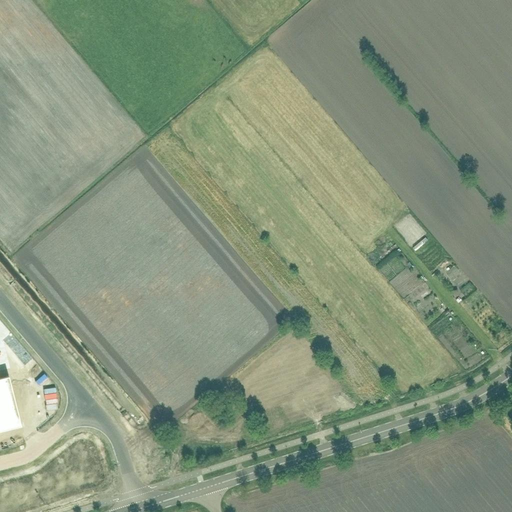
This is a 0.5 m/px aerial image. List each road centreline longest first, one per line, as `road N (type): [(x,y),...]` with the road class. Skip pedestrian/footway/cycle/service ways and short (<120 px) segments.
road 1 (tertiary): [(203,487),(453,408),(511,375)]
road 2 (unclassified): [(88,405),(0,303)]
